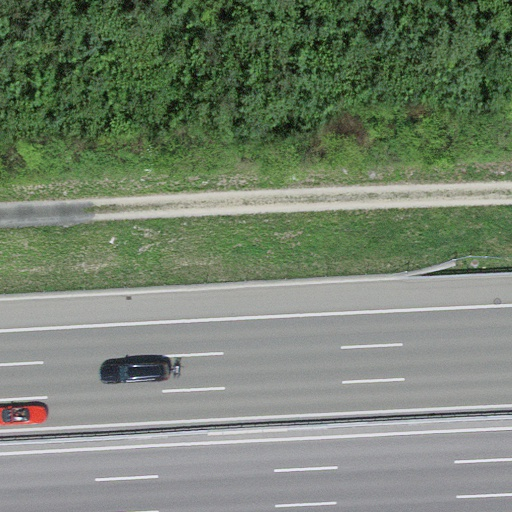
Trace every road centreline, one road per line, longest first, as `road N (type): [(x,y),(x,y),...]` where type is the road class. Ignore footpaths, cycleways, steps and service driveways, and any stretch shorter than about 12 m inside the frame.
road 1 (motorway): [(0,503),(511,478)]
road 2 (motorway): [(511,355),(0,380)]
road 3 (track): [(511,193),(0,213)]
